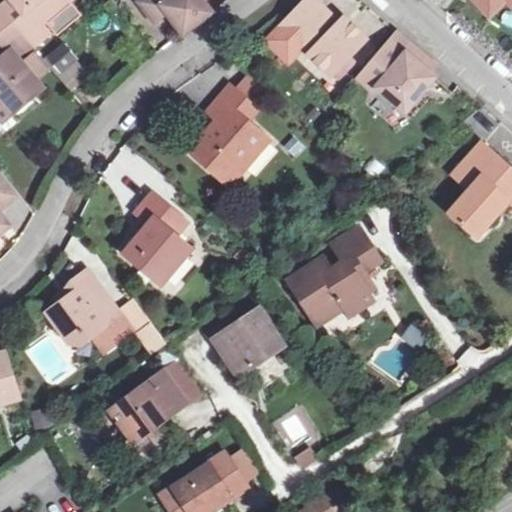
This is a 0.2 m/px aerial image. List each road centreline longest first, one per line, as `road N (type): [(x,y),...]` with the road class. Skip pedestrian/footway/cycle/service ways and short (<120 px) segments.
road 1 (residential): [(248,0),(115,113),(32,241),(0,275)]
road 2 (residential): [(511,111),(395,0)]
